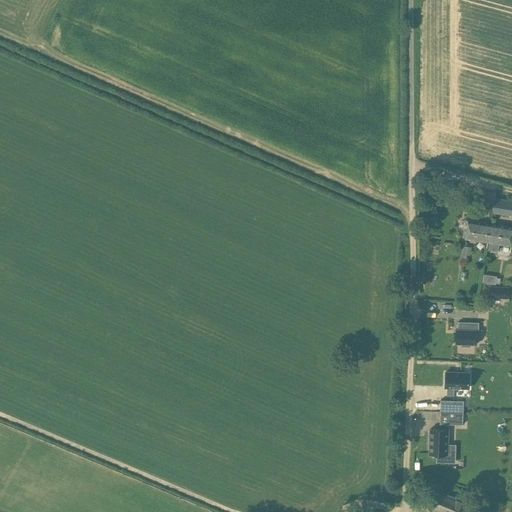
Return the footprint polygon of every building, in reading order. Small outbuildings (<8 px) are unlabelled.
[(439,184),(432,183),(430,193),(438,194),(439,184)] [(487,209),(493,210),(495,197),(496,193),(490,192),(488,205),(487,209)] [(495,197),(493,210),(500,211),(499,214),(511,215),(511,200),(495,197)] [(468,220),(468,221),(463,220),(461,221),(460,225),(462,227),(467,228),(465,239),(488,243),(491,224),(468,220)] [(511,226),(491,224),(488,243),(511,246),(511,244),(511,226)] [(438,269),(437,276),(438,276),(437,288),(447,289),(448,286),(454,286),(455,275),(457,275),(458,267),(462,267),(463,258),(445,256),(444,265),(439,265),(439,269),(438,269)] [(490,287),(489,298),(508,299),(509,288),(490,287)] [(456,343),(461,344),(461,346),(470,347),(471,344),(476,344),(477,331),(479,331),(479,322),(458,322),(458,330),(456,330),(456,343)] [(469,373),(446,372),(445,387),(447,387),(447,395),(454,395),(454,387),(469,388),(469,373)] [(441,400),(440,411),(456,412),(456,401),(441,400)] [(456,412),(440,411),(440,424),(463,425),(463,412),(456,412)] [(448,429),(431,429),(430,454),(447,454),(448,429)] [(467,511),(471,503),(439,491),(432,508),(441,511),(467,511)]
